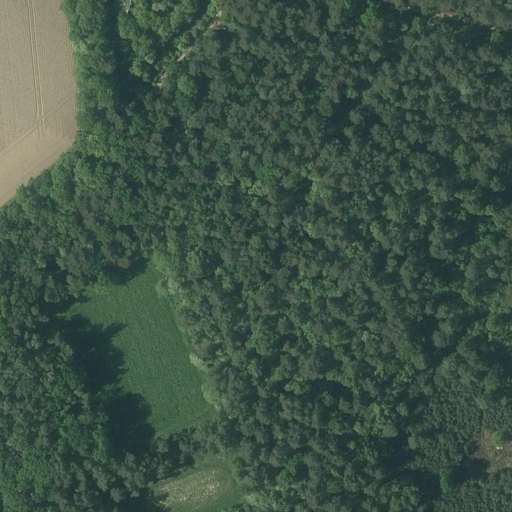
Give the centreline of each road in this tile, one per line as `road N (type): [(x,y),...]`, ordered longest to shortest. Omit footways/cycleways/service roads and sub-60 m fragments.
road 1 (track): [(377,511),(403,426),(444,346),(477,209),(487,189),(511,178)]
road 2 (track): [(511,198),(212,20)]
road 3 (track): [(227,0),(94,162),(0,242)]
road 4 (track): [(381,0),(511,30)]
